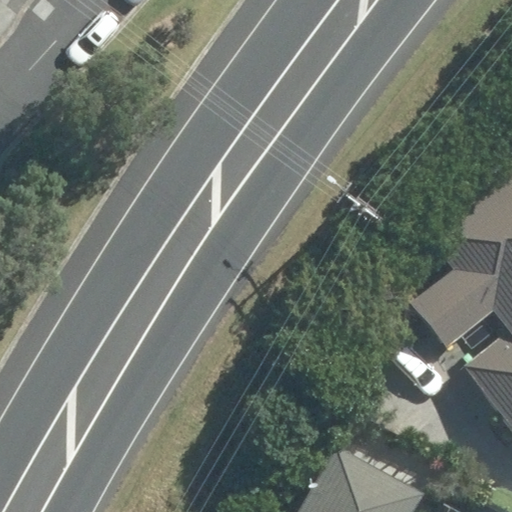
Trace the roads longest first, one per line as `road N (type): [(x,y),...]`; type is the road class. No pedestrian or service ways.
road 1 (primary): [(359,0),(142,311),(31,511)]
road 2 (residential): [(0,109),(92,0)]
